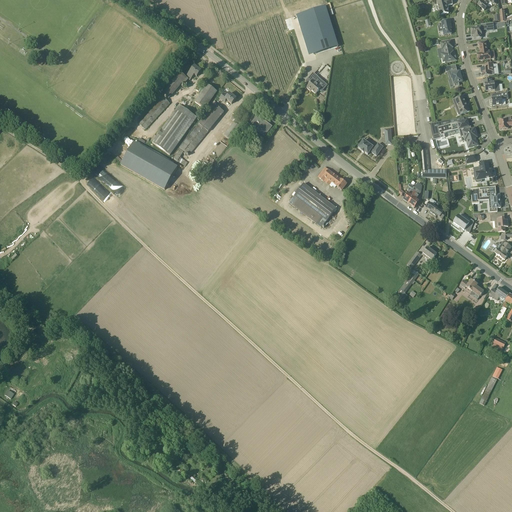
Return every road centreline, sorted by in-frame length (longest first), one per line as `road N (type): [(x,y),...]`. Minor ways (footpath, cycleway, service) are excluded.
road 1 (track): [(451,511),(346,430),(80,180)]
road 2 (secondary): [(509,287),(130,0)]
road 3 (track): [(84,346),(263,511)]
road 4 (track): [(80,180),(193,34)]
road 5 (residential): [(497,142),(462,50),(466,0)]
